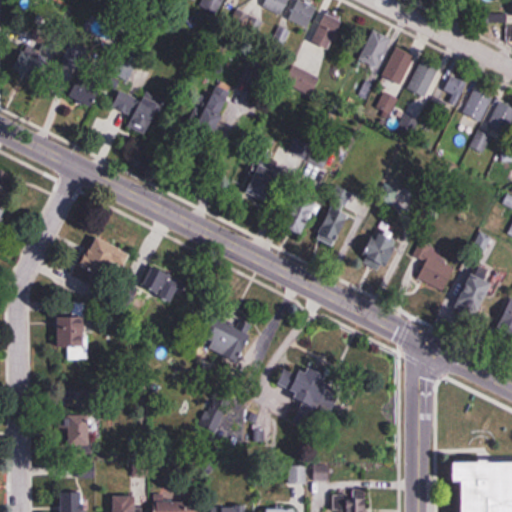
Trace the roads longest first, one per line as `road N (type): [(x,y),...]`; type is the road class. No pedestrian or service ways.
road 1 (secondary): [(422,342),(0,129)]
road 2 (residential): [(19,511),(19,289),(78,168)]
road 3 (residential): [(418,511),(422,342)]
road 4 (residential): [(511,68),(375,0)]
